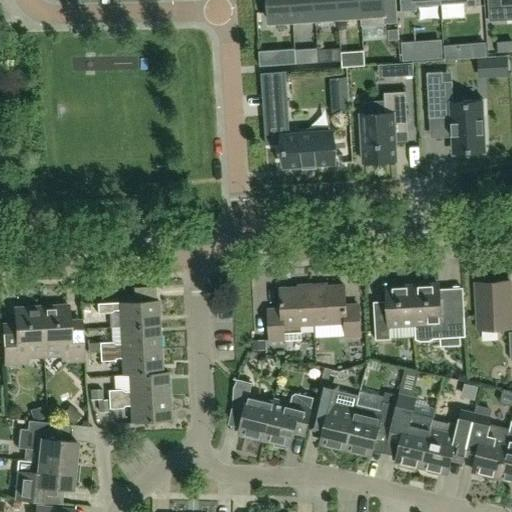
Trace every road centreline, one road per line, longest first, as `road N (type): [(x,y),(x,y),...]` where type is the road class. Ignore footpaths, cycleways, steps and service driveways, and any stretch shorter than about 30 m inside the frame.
road 1 (tertiary): [(242,240),(511,225)]
road 2 (residential): [(453,511),(319,480),(233,480),(196,454)]
road 3 (residential): [(227,16),(242,240)]
road 4 (residential): [(196,454),(205,418),(195,243)]
road 5 (residential): [(30,0),(40,14),(65,20),(227,16)]
road 6 (tertiary): [(0,255),(195,243)]
